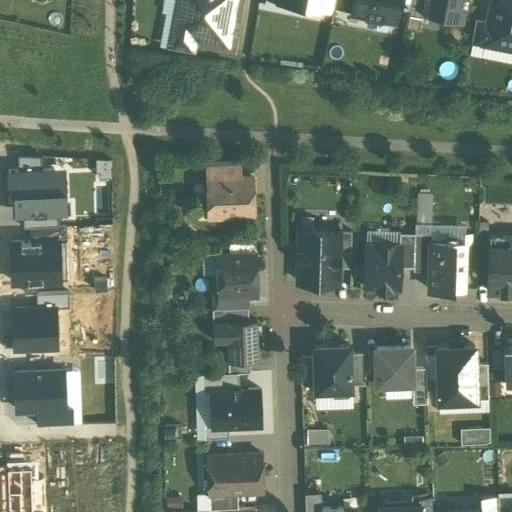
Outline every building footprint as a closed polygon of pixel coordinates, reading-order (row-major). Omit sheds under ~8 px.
[(227,18),(230,0),(178,0),(171,49),(192,52),(195,40),(228,45),(232,18),(227,18)] [(277,0),(278,2),(319,10),(320,0),(277,0)] [(332,13),(334,0),(320,0),(319,10),(332,13)] [(353,0),(334,0),(333,7),(351,11),(353,0)] [(353,0),(351,11),(351,12),(365,15),(365,17),(381,20),(381,18),(396,21),(398,8),(400,0),(353,0)] [(400,0),(398,8),(410,10),(412,0),(400,0)] [(412,0),(410,10),(407,28),(418,30),(422,14),(424,0),(412,0)] [(467,0),(424,0),(422,14),(463,22),(467,0)] [(511,0),(491,0),(487,22),(488,22),(484,43),(511,49),(511,0)] [(487,22),(476,20),(471,43),(483,46),(484,43),(488,22),(487,22)] [(39,155),(17,154),(18,167),(39,166),(39,155)] [(238,162),(207,163),(208,177),(238,176),(238,162)] [(18,167),(12,167),(14,214),(22,214),(57,212),(66,212),(64,165),(39,166),(18,167)] [(238,176),(208,177),(209,215),(253,213),(251,176),(238,176)] [(416,190),(416,214),(431,215),(431,190),(416,190)] [(57,212),(22,214),(23,227),(29,227),(58,226),(57,212)] [(58,226),(29,227),(30,241),(67,240),(67,226),(58,226)] [(339,230),(299,229),(298,281),(337,283),(338,267),(339,230)] [(351,231),(339,230),(338,267),(350,267),(351,231)] [(414,233),(399,232),(399,244),(400,245),(399,266),(413,267),(414,233)] [(431,234),(414,233),(413,267),(413,270),(429,270),(430,241),(431,234)] [(511,236),(490,235),(489,242),(488,270),(488,291),(511,292),(511,236)] [(67,240),(30,241),(11,242),(12,281),(24,281),(24,293),(37,293),(36,281),(68,280),(67,240)] [(430,241),(429,270),(428,289),(452,290),(452,287),(463,288),(464,242),(430,241)] [(489,242),(477,242),(476,270),(488,270),(489,242)] [(399,244),(366,244),(365,287),(399,288),(399,266),(400,245),(399,244)] [(254,253),(218,254),(220,294),(247,293),(255,293),(254,253)] [(68,292),(36,293),(36,307),(57,306),(68,306),(68,292)] [(247,293),(220,294),(220,308),(248,307),(247,293)] [(57,306),(36,307),(17,307),(18,323),(12,323),(13,348),(58,347),(57,306)] [(220,308),(212,308),(212,320),(248,319),(248,307),(220,308)] [(248,319),(212,320),(213,341),(227,340),(228,360),(250,359),(258,359),(256,319),(248,319)] [(349,344),(313,345),(314,355),(315,382),(315,389),(330,388),(330,393),(334,396),(348,396),(351,392),(351,384),(350,352),(349,344)] [(474,345),(437,346),(437,354),(438,386),(438,392),(449,391),(450,399),(476,398),(475,363),(474,345)] [(410,346),(375,347),(377,382),(411,381),(410,346)] [(363,351),(350,352),(351,384),(364,383),(363,351)] [(437,354),(426,354),(427,386),(438,386),(437,354)] [(314,355),(300,355),(301,383),(315,382),(314,355)] [(250,359),(228,360),(228,372),(238,372),(250,371),(250,359)] [(487,362),(475,363),(476,398),(488,398),(487,362)] [(15,372),(17,410),(37,410),(65,409),(65,407),(64,370),(15,372)] [(228,372),(202,373),(203,390),(211,390),(211,389),(239,388),(238,372),(228,372)] [(239,388),(211,389),(211,390),(212,423),(212,425),(228,424),(260,423),(259,387),(239,388)] [(450,399),(439,400),(439,412),(488,410),(488,398),(476,398),(450,399)] [(37,410),(38,425),(73,424),(73,407),(65,407),(65,409),(37,410)] [(228,424),(212,425),(212,423),(204,424),(204,437),(228,436),(228,424)] [(306,439),(328,440),(328,426),(306,425),(306,439)] [(482,427),(460,428),(461,444),(483,443),(482,427)] [(261,452),(207,454),(208,492),(237,491),(262,490),(261,452)] [(45,510),(81,509),(80,465),(80,461),(55,462),(56,475),(44,476),(45,510)] [(81,509),(81,511),(117,511),(117,476),(104,476),(104,465),(80,465),(81,509)] [(7,466),(7,471),(8,511),(30,511),(30,476),(29,466),(7,466)] [(0,511),(8,511),(7,471),(0,470),(0,511)] [(30,476),(30,511),(45,511),(44,476),(30,476)] [(237,491),(208,492),(209,508),(219,507),(238,507),(237,491)] [(320,492),(304,492),(305,511),(321,511),(321,507),(320,492)] [(498,494),(481,495),(481,508),(482,508),(482,511),(498,511),(498,505),(498,494)] [(433,511),(433,496),(418,496),(418,504),(420,504),(419,511),(433,511)]
